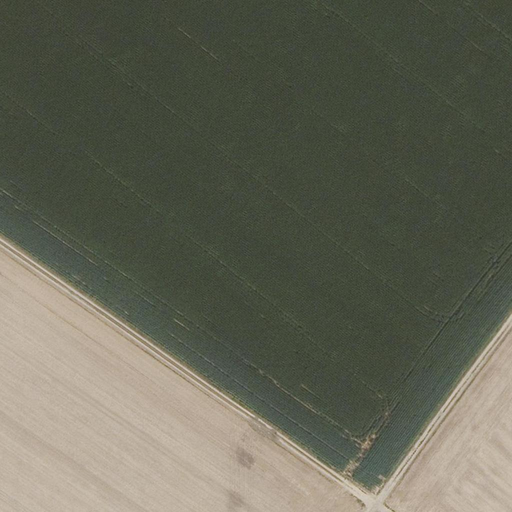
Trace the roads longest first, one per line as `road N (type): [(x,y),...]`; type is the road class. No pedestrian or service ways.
road 1 (track): [(378,511),(0,249)]
road 2 (track): [(511,321),(368,511)]
